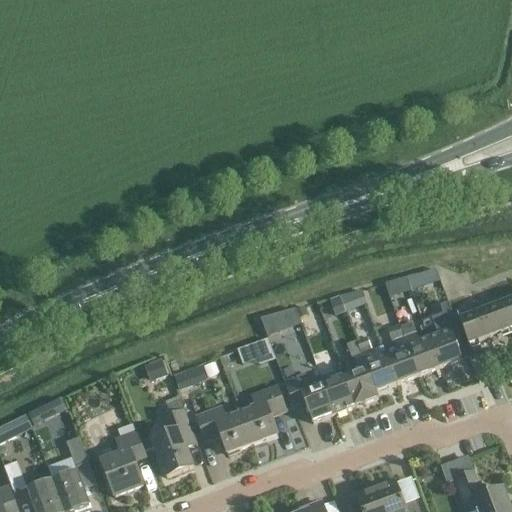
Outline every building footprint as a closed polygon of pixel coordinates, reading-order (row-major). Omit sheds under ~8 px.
[(387,299),(438,283),(434,270),(383,286),(387,299)] [(511,332),(511,331),(511,296),(500,301),(511,332)] [(341,299),(330,303),(335,319),(346,315),(341,299)] [(490,339),(511,332),(500,301),(478,309),(490,339)] [(438,337),(428,341),(440,371),(462,363),(452,335),(459,332),(448,304),(440,307),(443,315),(432,319),(438,337)] [(305,309),(296,312),(299,320),(307,317),(305,309)] [(469,347),(490,339),(478,309),(458,317),(469,347)] [(418,379),(399,327),(396,321),(392,322),(394,330),(388,333),(396,353),(386,357),(397,387),(418,379)] [(275,323),(263,327),(268,340),(279,336),(275,323)] [(399,327),(418,379),(440,371),(428,341),(419,344),(416,336),(413,337),(408,324),(399,327)] [(376,395),(397,387),(386,357),(382,348),(373,352),(368,340),(357,345),(376,395)] [(359,374),(345,379),(357,409),(378,401),(376,395),(357,345),(349,348),(359,374)] [(163,362),(145,369),(151,385),(168,378),(163,362)] [(336,417),(357,409),(345,379),(336,383),(328,362),(316,367),(320,377),(336,417)] [(215,364),(204,369),(208,379),(219,375),(215,364)] [(201,368),(174,379),(180,394),(207,383),(201,368)] [(298,380),(285,385),(296,415),(307,411),(313,426),(336,417),(320,377),(300,385),(298,380)] [(286,414),(278,395),(276,390),(252,399),(256,409),(240,415),(253,448),(278,438),(271,420),(286,414)] [(166,407),(171,419),(162,423),(167,437),(153,443),(167,480),(194,470),(187,452),(197,448),(186,419),(181,406),(180,402),(166,407)] [(253,448),(240,415),(224,421),(221,411),(197,420),(206,444),(221,438),(228,457),(253,448)] [(68,422),(55,426),(61,441),(74,436),(68,422)] [(137,436),(136,436),(133,427),(118,433),(121,442),(116,444),(121,456),(101,464),(115,500),(143,489),(134,465),(146,460),(137,436)] [(14,451),(10,440),(0,443),(0,450),(2,456),(14,451)] [(66,445),(76,470),(89,465),(79,440),(66,445)] [(14,493),(26,488),(17,464),(5,469),(14,493)] [(77,473),(52,482),(63,511),(82,511),(91,509),(77,473)] [(509,511),(503,491),(482,499),(473,476),(456,482),(466,511),(509,511)] [(63,511),(52,482),(27,492),(34,511),(63,511)] [(395,483),(375,490),(383,511),(419,511),(416,503),(405,507),(395,483)] [(16,511),(10,495),(8,490),(0,492),(0,511),(16,511)] [(383,511),(375,490),(356,498),(361,511),(383,511)]
